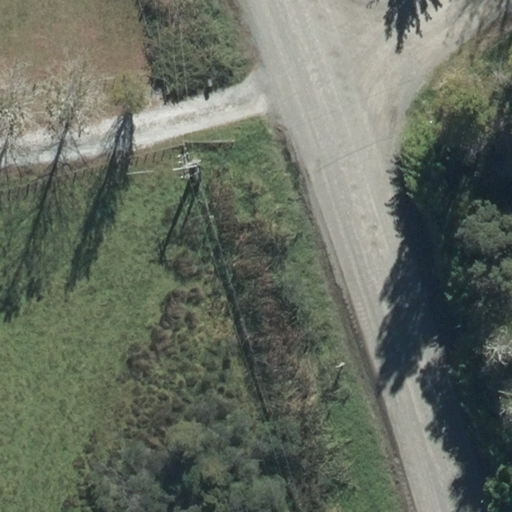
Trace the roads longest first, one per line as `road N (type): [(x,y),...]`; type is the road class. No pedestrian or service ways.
road 1 (secondary): [(324,81),(447,511)]
road 2 (unclassified): [(324,81),(475,0)]
